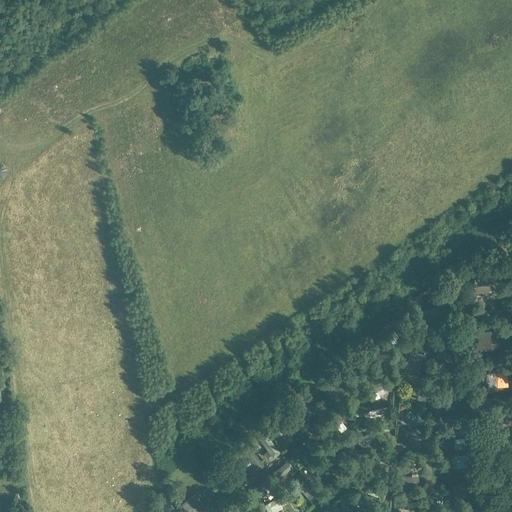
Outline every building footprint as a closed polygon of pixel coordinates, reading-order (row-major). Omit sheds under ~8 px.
[(491,273),(475,277),(478,293),(495,290),(491,273)] [(424,312),(426,320),(447,317),(444,293),(436,294),(438,311),(424,312)] [(481,352),(500,350),(497,330),(479,332),(481,352)] [(403,346),(395,339),(397,336),(393,332),(386,340),(398,351),(403,346)] [(443,357),(444,362),(452,361),(449,338),(441,339),(443,351),(438,352),(438,357),(443,357)] [(388,360),(386,358),(377,348),(376,347),(371,352),(383,365),(388,360)] [(413,369),(419,353),(413,350),(406,366),(413,369)] [(350,366),(361,380),(368,375),(357,361),(350,366)] [(389,377),(371,385),(374,392),(392,384),(389,377)] [(509,377),(487,378),(488,392),(510,391),(509,377)] [(340,392),(341,393),(344,390),(343,389),(345,388),(338,379),(323,390),(330,400),(331,399),(332,399),(335,397),(335,396),(340,392)] [(454,387),(452,387),(452,385),(446,384),(445,404),(451,405),(451,392),(453,392),(454,387)] [(433,392),(415,388),(413,394),(419,396),(418,400),(426,402),(427,398),(431,399),(433,392)] [(294,405),(306,421),(316,414),(314,412),(315,412),(313,408),(312,409),(307,403),(308,402),(306,399),(305,399),(304,398),(294,405)] [(386,407),(370,410),(372,417),(388,413),(386,407)] [(468,413),(462,408),(458,414),(464,419),(468,413)] [(428,422),(410,410),(403,420),(408,423),(409,420),(423,429),(428,422)] [(511,410),(497,412),(499,428),(511,426),(511,410)] [(329,419),(341,432),(346,428),(335,414),(329,419)] [(273,430),(285,446),(294,439),(282,423),(273,430)] [(265,431),(259,436),(272,454),(279,449),(265,431)] [(357,441),(369,460),(376,455),(364,436),(357,441)] [(335,440),(315,445),(317,452),(336,448),(335,440)] [(315,458),(303,442),(297,446),(309,462),(315,458)] [(246,453),(250,458),(253,462),(246,468),(251,474),(264,464),(252,448),(246,453)] [(331,475),(326,468),(336,461),(331,454),(316,465),(326,479),(331,475)] [(471,455),(453,456),(453,463),(457,463),(457,468),(468,468),(468,462),(471,462),(471,455)] [(281,477),(295,466),(291,459),(276,470),(281,477)] [(256,495),(264,490),(270,485),(272,483),(269,478),(253,491),(256,495)] [(453,483),(460,499),(471,494),(464,478),(453,483)] [(303,487),(315,502),(321,498),(308,483),(303,487)] [(379,491),(368,486),(365,492),(377,497),(379,491)] [(206,491),(214,501),(220,496),(213,487),(206,491)] [(395,495),(396,503),(417,501),(416,493),(395,495)] [(180,504),(185,511),(195,511),(203,506),(195,494),(180,504)] [(281,505),(284,503),(280,496),(264,505),(268,511),(277,511),(275,508),(281,505)] [(372,508),(374,502),(360,496),(357,502),(363,504),(362,507),(367,509),(368,507),(372,508)] [(239,510),(240,511),(252,511),(242,500),(235,505),(239,510)] [(341,511),(337,508),(339,506),(334,501),(322,511),(341,511)]
